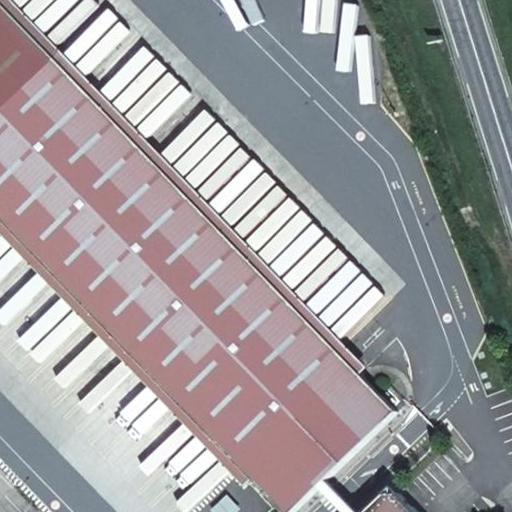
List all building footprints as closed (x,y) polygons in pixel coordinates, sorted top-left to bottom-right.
[(0,0),(0,89),(53,34),(19,0),(0,0)] [(53,34),(0,89),(0,257),(259,511),(269,511),(325,456),(334,447),(400,381),(53,34)] [(334,447),(325,456),(362,493),(370,485),(334,447)] [(394,457),(385,468),(403,466),(394,457)] [(370,485),(362,493),(343,511),(452,511),(403,466),(385,468),(370,485)]
